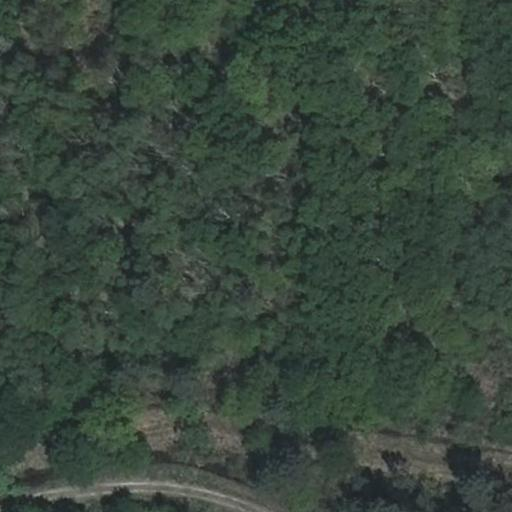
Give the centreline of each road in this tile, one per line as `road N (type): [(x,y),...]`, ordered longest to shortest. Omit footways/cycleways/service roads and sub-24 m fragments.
road 1 (track): [(511,485),(328,454),(210,494)]
road 2 (track): [(0,511),(96,492),(188,488),(267,511)]
